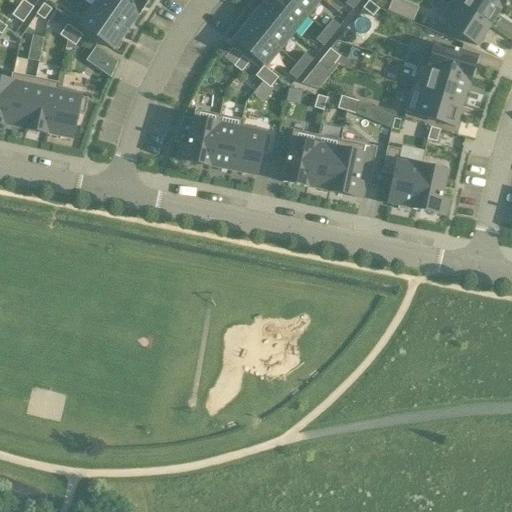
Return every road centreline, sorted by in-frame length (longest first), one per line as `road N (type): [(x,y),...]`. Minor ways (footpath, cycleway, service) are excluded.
road 1 (residential): [(478,272),(116,195)]
road 2 (residential): [(208,0),(156,78),(116,195)]
road 3 (residential): [(511,120),(478,272)]
